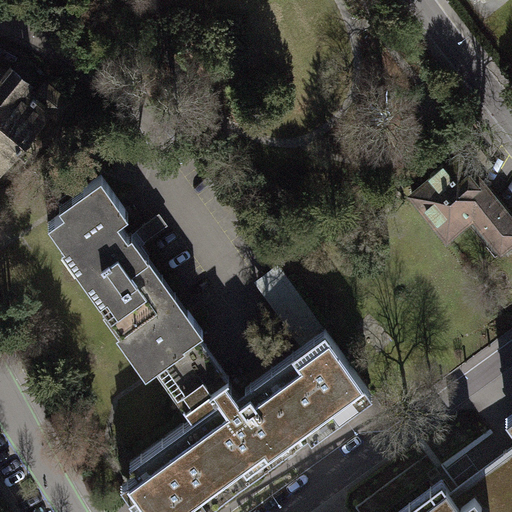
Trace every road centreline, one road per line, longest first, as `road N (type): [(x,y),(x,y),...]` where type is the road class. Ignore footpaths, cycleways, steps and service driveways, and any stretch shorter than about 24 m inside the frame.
road 1 (residential): [(511,355),(281,511)]
road 2 (tertiary): [(419,0),(511,116)]
road 3 (residential): [(0,386),(75,511)]
